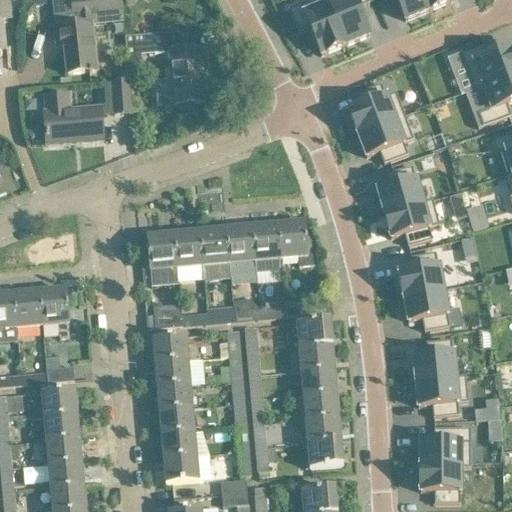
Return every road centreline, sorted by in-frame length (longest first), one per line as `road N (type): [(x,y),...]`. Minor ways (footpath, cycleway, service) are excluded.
road 1 (residential): [(383,511),(373,370),(350,243),(298,113)]
road 2 (residential): [(131,511),(102,190)]
road 3 (residential): [(511,9),(318,93),(298,113)]
road 4 (residential): [(102,190),(298,113)]
road 5 (residential): [(3,79),(44,211)]
road 6 (residential): [(298,113),(236,0)]
